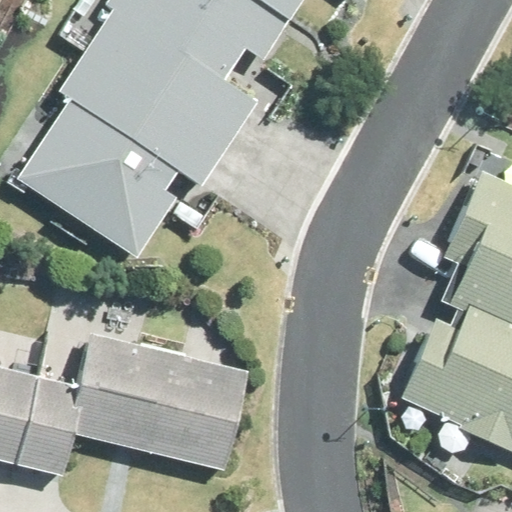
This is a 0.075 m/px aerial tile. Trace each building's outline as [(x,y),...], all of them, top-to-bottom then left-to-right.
[(244,0),(116,0),(107,13),(116,19),(59,102),(71,110),(20,186),(139,265),(178,207),(168,199),(181,182),(202,197),(261,111),(228,88),(247,57),(265,69),(291,31),(244,0)] [(244,0),(291,31),(312,0),(244,0)] [(511,190),(485,178),(446,263),(460,270),(443,308),(460,315),(511,338),(511,190)] [(438,325),(403,405),(462,432),(461,435),(511,457),(511,338),(460,315),(453,332),(438,325)] [(141,350),(144,333),(98,322),(94,338),(81,390),(41,380),(18,470),(65,481),(77,439),(226,477),(251,377),(141,350)] [(0,465),(18,470),(41,380),(0,369),(0,465)]
